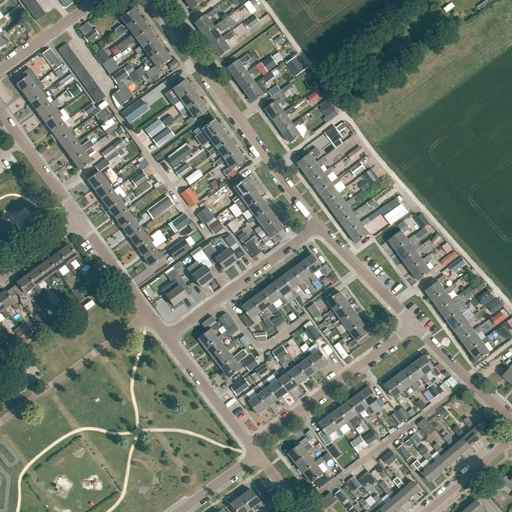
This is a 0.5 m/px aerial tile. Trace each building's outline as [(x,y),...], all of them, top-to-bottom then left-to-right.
[(26,8),(35,2),(33,0),(28,0),(23,4),(26,8)] [(58,0),(65,8),(72,3),(69,0),(58,0)] [(184,0),(192,10),(203,2),(201,0),(184,0)] [(489,4),(487,1),(477,8),(479,11),(489,4)] [(29,12),(38,6),(35,2),(26,8),(29,12)] [(249,4),(237,13),(241,20),(254,11),(249,4)] [(32,16),(41,10),(38,6),(29,12),(32,16)] [(115,30),(115,32),(118,37),(129,29),(128,28),(140,18),(133,8),(120,17),(126,25),(123,27),(121,25),(115,30)] [(211,17),(212,18),(217,14),(214,9),(195,23),(203,35),(214,27),(208,19),(211,17)] [(35,21),(44,15),(41,10),(32,16),(35,21)] [(222,38),(218,32),(220,30),(222,32),(234,23),(229,16),(214,27),(203,35),(211,46),(222,38)] [(255,16),(244,24),(248,29),(259,21),(255,16)] [(20,22),(27,34),(34,29),(26,18),(20,22)] [(132,34),(116,46),(120,52),(136,40),(135,38),(148,28),(140,18),(128,28),(129,29),(132,34)] [(12,32),(20,26),(18,22),(9,28),(12,32)] [(141,46),(134,51),(137,55),(144,50),(142,48),(155,39),(148,28),(135,38),(136,40),(141,46)] [(98,35),(94,29),(83,38),(87,43),(98,35)] [(227,39),(228,41),(234,37),(230,32),(222,38),(211,46),(220,57),(231,50),(225,41),(227,39)] [(280,45),(285,42),(281,37),(277,40),(280,45)] [(148,56),(141,61),(144,65),(151,60),(150,58),(163,49),(155,39),(142,48),(144,50),(148,56)] [(57,50),(60,55),(68,48),(65,44),(57,50)] [(57,59),(50,48),(42,54),(49,65),(53,62),(57,68),(62,65),(58,58),(57,59)] [(71,52),(68,48),(60,55),(63,58),(71,52)] [(101,65),(109,59),(102,49),(94,56),(101,65)] [(156,66),(145,73),(149,79),(161,71),(158,68),(170,59),(163,49),(150,58),(151,60),(156,66)] [(74,56),(71,52),(63,58),(66,63),(74,56)] [(244,62),(245,64),(251,59),(247,55),(239,61),(228,69),(237,80),(247,72),(241,64),(244,62)] [(77,60),(74,56),(66,63),(69,67),(77,60)] [(267,72),(277,66),(271,57),(261,64),(267,72)] [(296,57),(286,64),(295,77),(305,70),(296,57)] [(80,64),(77,60),(69,67),(72,71),(80,64)] [(172,71),(178,66),(174,61),(167,65),(172,71)] [(83,68),(80,64),(72,71),(75,75),(83,68)] [(256,66),(247,72),(237,80),(245,92),(256,84),(250,76),(252,74),(253,75),(259,71),(256,67),(256,66)] [(86,72),(83,68),(75,75),(78,79),(86,72)] [(39,83),(29,69),(23,74),(25,77),(16,84),(23,94),(35,86),(39,83)] [(116,84),(120,81),(128,76),(123,69),(111,77),(116,84)] [(89,76),(86,72),(78,79),(80,83),(89,76)] [(275,77),(271,72),(256,84),(245,92),(253,103),(268,92),(263,86),(275,77)] [(60,90),(74,80),(70,74),(56,84),(60,90)] [(92,80),(89,76),(80,83),(83,87),(92,80)] [(313,88),(318,84),(313,77),(308,82),(313,88)] [(95,84),(92,80),(83,87),(86,91),(95,84)] [(192,90),(184,80),(171,89),(177,97),(171,102),(173,105),(180,100),(179,99),(192,90)] [(131,96),(120,81),(116,84),(115,85),(119,90),(112,95),(120,106),(127,101),(126,99),(131,96)] [(39,83),(35,86),(23,94),(30,104),(44,93),(42,89),(43,88),(39,83)] [(282,89),(284,92),(294,87),(291,83),(282,89)] [(98,88),(95,84),(86,91),(89,95),(98,88)] [(73,98),(81,92),(77,85),(68,92),(73,98)] [(101,92),(98,88),(89,95),(92,99),(101,92)] [(199,100),(192,90),(179,99),(180,100),(184,107),(178,112),(181,116),(187,111),(186,110),(199,100)] [(281,103),(282,104),(288,100),(281,90),(271,97),(275,102),(265,110),(273,121),(284,113),(278,105),(281,103)] [(316,91),(308,97),(313,104),(321,97),(316,91)] [(104,97),(101,92),(92,99),(96,104),(104,97)] [(48,105),(45,100),(48,97),(44,93),(30,104),(37,113),(48,105)] [(154,93),(143,100),(147,106),(158,98),(154,93)] [(84,94),(79,97),(83,102),(88,99),(84,94)] [(129,124),(149,109),(141,98),(121,113),(129,124)] [(194,120),(206,110),(199,100),(186,110),(187,111),(192,117),(185,122),(188,126),(195,121),(194,120)] [(54,101),(48,105),(37,113),(44,123),(58,112),(55,107),(58,106),(54,101)] [(101,111),(108,105),(105,101),(98,107),(101,111)] [(327,118),(336,110),(329,102),(320,109),(327,118)] [(91,104),(82,110),(86,116),(95,109),(91,104)] [(290,114),(291,116),(296,112),(293,107),(284,113),(273,121),(281,133),(293,125),(287,116),(290,114)] [(104,118),(109,114),(105,108),(100,112),(103,116),(98,120),(101,125),(107,121),(106,120),(104,118)] [(175,120),(180,116),(176,111),(171,115),(175,120)] [(58,118),(62,116),(59,112),(44,123),(51,132),(62,124),(58,118)] [(98,120),(103,116),(100,112),(95,116),(98,120)] [(114,124),(111,119),(100,126),(104,131),(114,124)] [(301,136),(296,129),(305,123),(301,119),(293,125),(281,133),(290,145),(301,136)] [(150,138),(164,128),(158,120),(144,130),(150,138)] [(221,130),(222,130),(215,120),(214,120),(202,129),(203,130),(202,131),(196,136),(204,146),(209,141),(208,140),(221,130)] [(66,128),(62,124),(51,132),(58,142),(72,131),(69,126),(66,128)] [(339,133),(345,128),(342,124),(336,129),(339,133)] [(334,126),(324,133),(329,141),(331,139),(339,134),(339,133),(336,129),(334,126)] [(118,137),(124,133),(120,128),(114,132),(118,137)] [(229,140),(221,130),(208,140),(209,141),(214,147),(208,152),(210,156),(217,151),(216,150),(229,140)] [(76,143),(72,138),(76,135),(72,131),(58,142),(65,151),(76,143)] [(152,140),(158,148),(170,139),(164,131),(152,140)] [(335,143),(342,138),(339,134),(331,139),(335,143)] [(105,159),(124,145),(120,139),(101,154),(105,159)] [(223,160),(236,150),(229,140),(216,150),(217,151),(221,157),(215,162),(218,166),(224,161),(223,160)] [(80,148),(76,143),(65,151),(72,161),(93,145),(90,141),(83,145),(80,148)] [(90,162),(86,157),(90,155),(94,152),(91,148),(93,146),(93,145),(72,161),(79,171),(90,162)] [(121,156),(126,152),(123,147),(117,151),(121,156)] [(167,160),(172,168),(188,156),(183,148),(167,160)] [(317,163),(312,157),(319,152),(316,148),(309,153),(310,155),(297,164),(305,174),(318,164),(317,163)] [(231,170),(244,161),(236,150),(223,160),(224,161),(229,168),(222,173),(225,176),(232,171),(231,170)] [(354,151),(347,156),(351,161),(358,156),(354,151)] [(116,152),(106,159),(110,165),(120,158),(116,152)] [(324,173),(319,167),(326,162),(323,158),(317,163),(318,164),(305,174),(312,184),(325,174),(324,173)] [(359,162),(349,170),(355,177),(365,170),(359,162)] [(179,178),(191,169),(187,164),(175,173),(179,178)] [(331,183),(327,177),(333,172),(330,168),(324,173),(325,174),(312,184),(319,194),(332,184),(331,183)] [(372,169),(362,176),(369,186),(379,179),(372,169)] [(197,170),(184,179),(189,185),(201,176),(197,170)] [(86,180),(93,190),(108,179),(105,175),(101,177),(97,172),(86,180)] [(136,188),(147,179),(143,173),(131,181),(136,188)] [(252,189),(245,178),(232,188),(237,195),(231,200),(234,204),(240,199),(240,198),(252,189)] [(339,193),(334,187),(341,182),(338,178),(331,183),(332,184),(319,194),(327,204),(340,194),(339,193)] [(111,184),(108,179),(93,190),(100,200),(112,191),(108,186),(111,184)] [(198,202),(188,188),(180,194),(190,208),(198,202)] [(260,199),(252,189),(240,198),(240,199),(245,205),(238,210),(241,214),(248,209),(247,208),(260,199)] [(346,203),(342,197),(348,192),(345,189),(339,193),(340,194),(327,204),(334,214),(347,204),(346,203)] [(116,197),(112,191),(100,200),(107,209),(122,199),(119,194),(116,197)] [(153,207),(157,213),(172,202),(167,196),(153,207)] [(354,213),(349,207),(355,202),(353,198),(346,203),(347,204),(334,214),(341,224),(354,214),(354,213)] [(391,226),(408,213),(402,204),(401,205),(396,198),(386,205),(391,212),(384,217),(391,226)] [(125,203),(122,199),(107,209),(114,219),(126,210),(122,205),(125,203)] [(268,209),(260,199),(247,208),(248,209),(252,215),(246,220),(249,224),(255,219),(268,209)] [(362,224),(361,223),(356,217),(363,212),(360,208),(354,213),(354,214),(341,224),(349,234),(362,224)] [(275,219),(268,209),(255,219),(260,226),(253,230),(256,234),(263,229),(262,229),(275,219)] [(129,215),(126,210),(114,219),(121,228),(136,218),(133,213),(129,215)] [(196,216),(203,225),(210,221),(203,211),(196,216)] [(184,214),(172,223),(178,232),(190,223),(184,214)] [(373,214),(368,218),(361,223),(362,224),(349,234),(357,244),(369,235),(364,227),(370,222),(371,223),(377,219),(373,214)] [(422,230),(430,224),(423,214),(415,220),(422,230)] [(224,227),(216,217),(206,224),(214,235),(224,227)] [(139,222),(136,218),(121,228),(128,238),(140,229),(136,224),(139,222)] [(271,238),(283,229),(275,219),(262,229),(263,229),(267,236),(261,240),(264,244),(271,239),(271,238)] [(233,221),(228,223),(233,233),(237,231),(233,221)] [(388,241),(396,251),(409,241),(408,240),(404,234),(410,229),(407,225),(400,231),(401,232),(388,241)] [(144,234),(140,229),(128,238),(135,247),(150,237),(147,232),(144,234)] [(242,243),(249,238),(244,232),(237,237),(242,243)] [(414,235),(408,240),(409,241),(396,251),(403,261),(417,251),(416,250),(411,244),(417,239),(414,235)] [(436,245),(441,239),(437,235),(431,242),(436,245)] [(153,241),(150,237),(135,247),(142,257),(154,248),(150,244),(153,241)] [(182,240),(168,251),(174,259),(188,248),(182,240)] [(260,252),(252,241),(245,246),(254,257),(260,252)] [(449,243),(444,245),(447,253),(452,250),(449,243)] [(218,256),(214,250),(209,244),(200,250),(212,266),(217,262),(223,270),(236,261),(228,249),(218,256)] [(68,245),(57,253),(65,264),(67,262),(74,258),(79,265),(83,262),(77,254),(76,256),(68,245)] [(422,245),(416,250),(417,251),(403,261),(410,271),(424,261),(423,260),(418,254),(425,249),(422,245)] [(157,253),(154,248),(142,257),(149,267),(164,256),(160,251),(157,253)] [(212,266),(200,250),(191,257),(200,269),(191,276),(199,288),(213,278),(207,270),(212,266)] [(454,252),(441,262),(445,267),(458,257),(454,252)] [(65,264),(57,253),(47,260),(55,272),(57,270),(62,277),(65,274),(68,272),(72,269),(67,262),(65,264)] [(328,274),(323,267),(322,267),(313,255),(303,263),(312,275),(313,275),(319,270),(324,277),(328,274)] [(426,264),(432,260),(429,256),(423,260),(424,261),(410,271),(418,282),(431,272),(426,264)] [(454,273),(466,264),(462,258),(449,267),(454,273)] [(47,260),(37,268),(45,279),(47,278),(53,273),(58,280),(62,277),(57,270),(55,272),(47,260)] [(303,282),(309,277),(314,284),(318,281),(313,275),(312,275),(303,263),(293,270),(302,283),(303,282)] [(37,268),(26,275),(34,287),(36,285),(43,280),(48,287),(52,284),(47,278),(45,279),(37,268)] [(172,307),(186,297),(181,290),(186,287),(173,269),(165,275),(175,288),(164,296),(172,307)] [(293,289),(299,285),(304,292),(308,289),(303,282),(302,283),(293,270),(282,278),(291,290),(293,289)] [(334,283),(340,279),(336,274),(330,278),(334,283)] [(17,284),(9,290),(14,295),(16,294),(19,298),(33,288),(37,295),(41,292),(36,285),(34,287),(26,275),(16,283),(17,284)] [(446,291),(445,290),(440,284),(447,279),(444,275),(436,281),(437,282),(425,291),(432,301),(446,291)] [(291,290),(282,278),(272,285),(281,298),(283,297),(289,292),(294,299),(298,296),(293,289),(291,290)] [(477,294),(487,287),(482,280),(475,285),(472,287),(477,294)] [(283,297),(281,298),(272,285),(262,293),(271,305),(273,304),(279,300),(284,306),(287,304),(288,303),(283,297)] [(452,300),(448,294),(454,289),(451,285),(445,290),(446,291),(432,301),(440,311),(453,301),(452,300)] [(96,297),(99,302),(107,296),(104,291),(96,297)] [(483,305),(493,298),(488,291),(478,298),(483,305)] [(4,292),(0,294),(0,307),(2,310),(4,309),(10,304),(15,311),(19,308),(14,301),(12,302),(4,292)] [(271,305),(262,293),(252,300),(261,313),(263,311),(269,307),(274,314),(278,311),(273,304),(271,305)] [(334,313),(347,303),(340,293),(327,302),(333,310),(326,315),(329,319),(335,314),(334,313)] [(460,310),(455,304),(462,299),(459,295),(452,300),(453,301),(440,311),(447,321),(460,311),(460,310)] [(251,320),(259,315),(263,321),(268,318),(263,311),(261,313),(252,300),(241,307),(246,313),(240,318),(248,329),(255,324),(251,320)] [(495,313),(503,307),(498,300),(490,306),(495,313)] [(342,322),(354,313),(347,303),(334,313),(335,314),(340,320),(333,325),(336,329),(343,324),(342,322)] [(307,309),(315,319),(322,315),(314,304),(307,309)] [(467,321),(462,314),(469,309),(466,306),(460,310),(460,311),(447,321),(455,331),(468,321),(467,321)] [(0,311),(0,312),(5,319),(9,316),(4,309),(2,310),(0,307),(0,311)] [(40,312),(33,317),(41,328),(48,323),(40,312)] [(501,312),(491,319),(496,326),(506,319),(501,312)] [(354,313),(342,322),(343,324),(336,329),(344,339),(350,334),(349,332),(362,323),(354,313)] [(234,324),(226,314),(219,320),(227,329),(234,324)] [(213,315),(202,323),(207,329),(218,321),(213,315)] [(474,331),(470,324),(476,320),(474,316),(467,321),(468,321),(455,331),(462,341),(475,332),(474,331)] [(25,322),(19,327),(23,332),(29,327),(25,322)] [(369,333),(362,323),(349,332),(350,334),(355,340),(348,345),(351,349),(358,344),(357,342),(369,333)] [(218,338),(213,332),(219,327),(216,324),(209,329),(210,330),(198,339),(206,349),(219,339),(218,338)] [(226,332),(230,338),(239,330),(235,325),(226,332)] [(305,331),(314,343),(321,338),(313,326),(305,331)] [(482,341),(477,335),(484,330),(481,326),(474,331),(475,332),(462,341),(469,351),(482,342),(482,341)] [(307,350),(309,348),(297,331),(291,335),(303,352),(307,350)] [(503,335),(506,339),(511,335),(508,331),(503,335)] [(18,342),(25,337),(22,333),(15,338),(18,342)] [(225,348),(220,342),(227,337),(224,333),(218,338),(219,339),(206,349),(213,359),(226,349),(225,348)] [(266,341),(265,333),(254,334),(254,335),(259,342),(266,341)] [(239,340),(245,348),(251,344),(245,336),(239,340)] [(490,352),(485,345),(491,340),(488,336),(482,341),(482,342),(469,351),(477,362),(490,352)] [(308,360),(308,359),(301,364),(295,355),(296,354),(287,342),(283,345),(293,360),(292,360),(297,367),(298,367),(299,366),(308,378),(318,371),(309,359),(308,360)] [(234,359),(233,358),(228,352),(235,347),(232,343),(225,348),(226,349),(213,359),(221,369),(234,359)] [(6,353),(11,349),(8,344),(2,347),(6,353)] [(279,362),(289,355),(282,346),(272,353),(279,362)] [(328,363),(319,351),(312,357),(307,350),(303,352),(308,359),(308,360),(309,359),(318,371),(328,363)] [(241,369),(237,364),(246,357),(242,352),(233,358),(234,359),(221,369),(229,379),(241,369)] [(437,377),(441,374),(435,367),(434,368),(425,355),(415,363),(424,375),(425,375),(431,370),(437,377)] [(253,356),(243,363),(249,372),(259,365),(253,356)] [(415,363),(405,370),(414,383),(415,382),(421,378),(427,385),(427,384),(429,387),(427,389),(434,399),(439,395),(432,385),(433,385),(425,375),(424,375),(415,363)] [(255,371),(260,377),(269,370),(265,364),(255,371)] [(503,377),(511,384),(511,364),(509,369),(503,377)] [(298,367),(297,367),(291,371),(286,365),(282,367),(287,374),(289,373),(298,386),(308,378),(299,366),(298,367)] [(420,389),(415,382),(414,383),(405,370),(394,378),(404,390),(405,389),(405,390),(411,385),(416,392),(420,389)] [(287,374),(281,378),(276,372),(272,374),(277,381),(277,382),(279,381),(288,393),(298,386),(289,373),(287,374)] [(256,382),(260,379),(256,373),(251,376),(256,382)] [(410,396),(405,390),(405,389),(404,390),(394,378),(384,385),(394,398),(401,393),(406,399),(410,396)] [(245,379),(231,389),(237,396),(250,386),(245,379)] [(277,382),(277,381),(271,386),(266,379),(262,382),(267,389),(269,388),(278,400),(288,393),(279,381),(277,382)] [(267,389),(261,393),(256,387),(252,389),(257,396),(259,395),(268,408),(278,400),(269,388),(267,389)] [(369,406),(376,401),(381,408),(384,406),(379,398),(378,399),(369,387),(358,394),(368,407),(369,406)] [(257,396),(251,401),(246,394),(242,397),(247,404),(248,403),(257,415),(268,408),(259,395),(257,396)] [(360,413),(365,409),(370,416),(374,413),(369,406),(368,407),(358,394),(348,402),(358,414),(360,412),(360,413)] [(420,410),(425,406),(421,400),(416,404),(420,410)] [(348,402),(338,409),(347,422),(349,421),(354,428),(361,423),(365,420),(359,414),(360,413),(360,412),(358,414),(348,402)] [(438,410),(442,418),(449,415),(445,406),(438,410)] [(397,411),(404,422),(410,417),(403,407),(397,411)] [(339,428),(345,424),(350,431),(354,428),(349,421),(347,422),(338,409),(328,417),(337,429),(339,428)] [(403,422),(396,412),(390,417),(397,427),(403,422)] [(448,432),(451,429),(437,412),(433,414),(434,415),(439,422),(448,432)] [(344,435),(339,428),(337,429),(328,417),(318,424),(323,431),(318,434),(327,446),(332,443),(328,437),(335,431),(340,438),(344,435)] [(463,421),(472,432),(473,430),(480,439),(490,430),(483,422),(476,428),(468,417),(463,421)] [(424,433),(431,426),(425,419),(417,425),(424,433)] [(470,448),(480,439),(473,430),(472,432),(466,436),(457,426),(453,430),(462,440),(463,439),(470,448)] [(372,432),(363,438),(369,446),(378,439),(372,432)] [(409,439),(416,447),(423,442),(416,434),(409,439)] [(460,456),(470,448),(463,439),(462,440),(455,446),(451,440),(452,439),(448,434),(443,438),(452,449),(453,448),(460,456)] [(313,435),(308,438),(313,445),(318,441),(313,435)] [(361,437),(360,436),(350,443),(358,453),(367,446),(361,437)] [(288,454),(296,464),(309,454),(307,453),(303,447),(309,442),(306,438),(299,443),(300,444),(288,454)] [(450,465),(460,456),(453,448),(452,449),(446,454),(437,443),(433,447),(442,457),(442,456),(450,465)] [(309,454),(296,464),(304,474),(316,464),(315,463),(310,457),(317,451),(321,447),(319,444),(314,448),(307,453),(309,454)] [(397,449),(407,461),(412,456),(402,445),(397,449)] [(422,455),(428,450),(424,445),(419,450),(422,455)] [(391,450),(381,458),(386,464),(391,460),(393,462),(398,459),(391,450)] [(439,474),(450,465),(442,456),(442,457),(436,462),(427,452),(423,456),(431,466),(432,465),(439,474)] [(327,453),(322,457),(325,461),(330,457),(327,453)] [(316,464),(304,474),(312,484),(315,481),(319,486),(328,479),(324,474),(318,466),(325,461),(322,457),(315,463),(316,464)] [(429,482),(439,474),(432,465),(431,466),(426,471),(417,460),(413,464),(416,469),(422,475),(422,474),(429,482)] [(363,476),(358,480),(364,487),(368,482),(363,476)] [(346,483),(353,492),(362,485),(355,477),(346,483)] [(393,481),(402,491),(403,491),(410,499),(420,490),(413,482),(406,488),(397,477),(393,481)] [(511,496),(511,497),(511,479),(511,480),(506,477),(502,484),(511,490),(511,496)] [(383,481),(379,485),(383,489),(383,490),(391,500),(393,499),(400,508),(410,499),(403,491),(402,491),(396,496),(387,486),(383,481)] [(262,511),(266,508),(260,501),(259,501),(250,489),(240,496),(249,509),(250,508),(257,504),(262,511)] [(335,495),(343,504),(348,500),(340,490),(335,495)] [(331,505),(337,501),(331,493),(325,498),(331,505)] [(385,511),(394,511),(400,508),(393,499),(391,500),(386,505),(377,495),(372,498),(376,503),(382,509),(382,508),(385,511)] [(253,511),(250,508),(249,509),(240,496),(230,504),(235,511),(245,511),(246,511),(253,511)] [(344,504),(349,511),(353,507),(348,501),(344,504)] [(477,501),(466,510),(468,511),(487,511),(484,508),(484,509),(477,501)] [(367,503),(362,507),(367,511),(366,511),(385,511),(382,508),(382,509),(376,503),(371,508),(367,503)]
